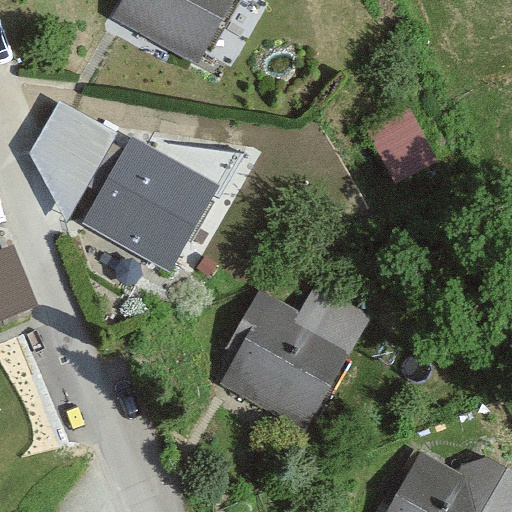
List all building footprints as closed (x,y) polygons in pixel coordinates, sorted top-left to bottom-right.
[(234,0),(123,0),(114,18),(199,65),(234,0)] [(368,120),(395,173),(436,152),(410,99),(368,120)] [(116,132),(59,100),(29,155),(66,223),(116,132)] [(218,186),(130,138),(83,224),(171,272),(218,186)] [(13,245),(0,250),(0,319),(38,304),(13,245)] [(289,279),(253,256),(214,317),(228,326),(213,350),(297,404),(351,319),(338,311),(356,281),(307,250),(289,279)] [(419,451),(386,511),(511,511),(511,472),(486,459),(464,464),(460,472),(419,451)]
